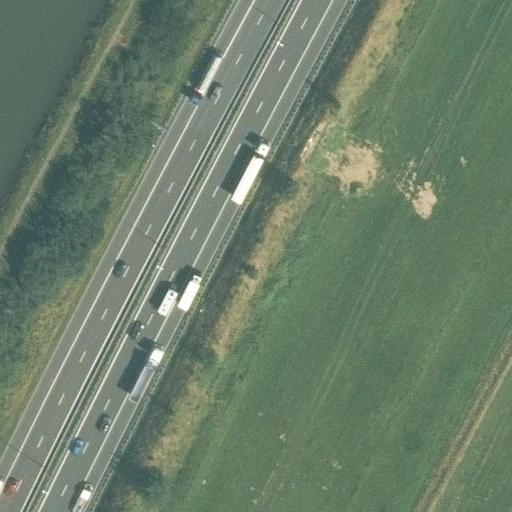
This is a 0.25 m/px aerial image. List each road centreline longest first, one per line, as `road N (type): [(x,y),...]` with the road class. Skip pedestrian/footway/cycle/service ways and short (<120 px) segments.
road 1 (motorway): [(266,0),(0,511)]
road 2 (motorway): [(62,511),(325,0)]
